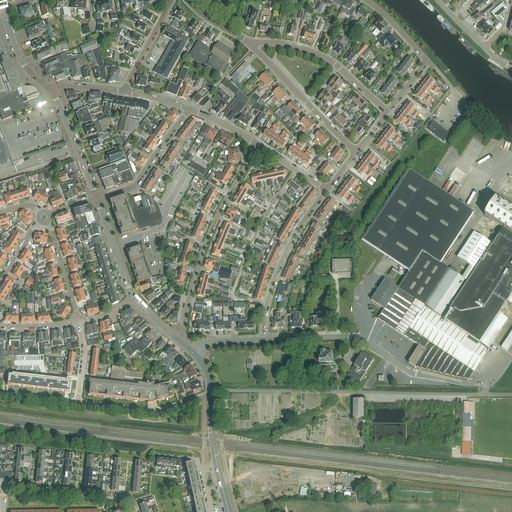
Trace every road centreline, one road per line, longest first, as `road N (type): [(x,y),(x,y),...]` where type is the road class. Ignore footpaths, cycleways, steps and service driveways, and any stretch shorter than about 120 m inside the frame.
road 1 (track): [(219,475),(236,455),(511,489)]
road 2 (residential): [(212,392),(511,395)]
road 3 (residential): [(178,340),(210,232),(259,144)]
road 4 (residential): [(264,339),(280,264),(326,189)]
road 5 (residential): [(212,392),(157,413),(78,402)]
road 6 (residential): [(132,511),(128,500),(3,487)]
road 7 (residential): [(96,197),(132,189),(189,109)]
